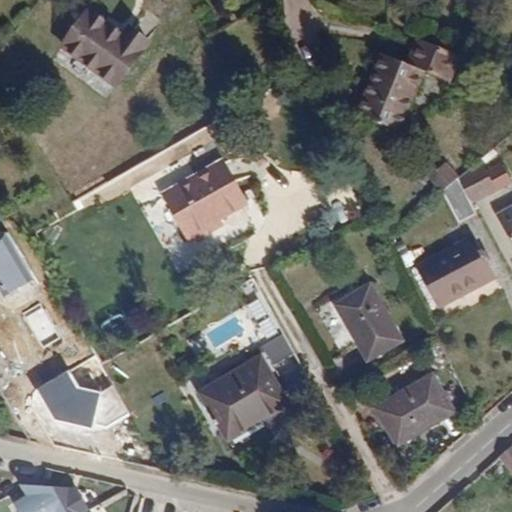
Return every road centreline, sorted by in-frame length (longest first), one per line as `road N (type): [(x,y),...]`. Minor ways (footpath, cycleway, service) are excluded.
road 1 (residential): [(0,444),(279,511)]
road 2 (residential): [(511,430),(422,511)]
